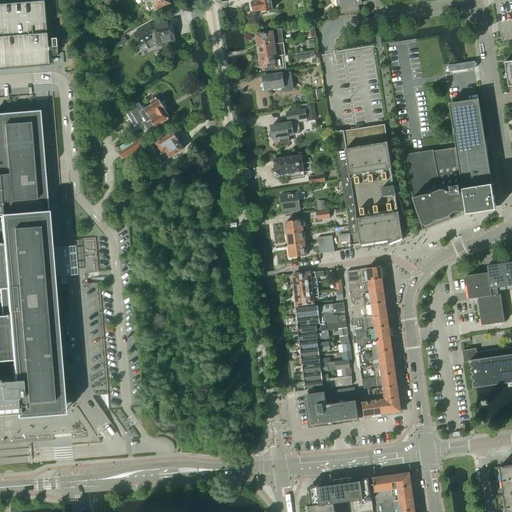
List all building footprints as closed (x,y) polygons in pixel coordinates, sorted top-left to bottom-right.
[(169,0),(151,0),(146,3),(151,13),(171,4),(169,0)] [(262,10),(262,12),(272,10),(270,0),(251,0),(252,4),(250,5),(251,10),(253,10),(253,11),(262,10)] [(361,0),(336,0),(339,15),(360,12),(359,5),(362,5),(361,0)] [(0,70),(42,67),(49,66),(47,51),(50,51),(50,56),(56,56),(55,38),(49,39),(50,47),(47,48),(43,1),(0,4),(0,70)] [(176,41),(172,20),(150,24),(134,33),(141,45),(145,43),(149,49),(157,44),(176,41)] [(306,27),(308,38),(314,37),(313,26),(306,27)] [(268,33),(256,35),(258,47),(283,43),(281,29),(268,31),(268,33)] [(129,41),(126,36),(115,42),(118,48),(129,41)] [(258,48),(257,48),(258,54),(259,54),(260,59),(282,55),(284,55),(283,43),(258,47),(258,48)] [(282,55),(260,59),(261,67),(263,66),(264,70),(277,68),(278,70),(286,69),(285,61),(283,62),(282,55)] [(312,67),(319,66),(318,56),(311,57),(312,67)] [(264,82),(263,84),(262,84),(263,88),(265,89),(265,90),(283,87),(284,89),(287,92),(291,91),(293,88),(291,72),(263,76),(264,82)] [(139,125),(143,122),(149,132),(169,120),(170,117),(164,108),(164,105),(165,105),(163,102),(162,102),(160,101),(159,101),(158,102),(155,98),(150,101),(153,105),(144,111),(139,104),(130,110),(126,112),(135,127),(139,125)] [(420,219),(421,220),(425,229),(423,230),(423,231),(467,214),(467,215),(496,210),(495,202),(498,201),(498,200),(495,201),(486,142),(479,100),(450,104),(456,147),(404,155),(406,166),(408,177),(408,178),(410,188),(411,189),(413,198),(414,199),(417,209),(417,210),(420,219)] [(307,105),(310,119),(316,118),(314,104),(307,105)] [(0,413),(10,413),(18,412),(18,416),(66,411),(66,408),(53,276),(58,276),(67,275),(79,274),(77,246),(65,247),(55,248),(51,248),(47,208),(40,110),(40,109),(0,112),(0,413)] [(273,138),(273,139),(280,138),(280,142),(289,141),(288,137),(289,137),(288,135),(298,133),(300,133),(298,122),(306,121),(305,109),(287,112),(288,123),(271,126),(272,131),(270,133),(270,137),(273,138)] [(343,131),(345,141),(334,143),(335,152),(340,173),(341,173),(349,225),(348,225),(350,246),(351,246),(351,245),(361,244),(361,246),(388,241),(389,245),(390,245),(402,240),(403,239),(403,236),(404,235),(405,234),(406,233),(407,232),(408,231),(408,229),(408,228),(408,226),(407,225),(404,214),(400,203),(398,196),(396,187),(392,169),(388,143),(387,143),(385,125),(343,131)] [(177,133),(174,133),(174,132),(152,146),(163,163),(170,158),(182,151),(183,148),(178,141),(179,140),(178,140),(179,137),(177,133)] [(119,152),(123,159),(144,146),(140,139),(134,142),(132,139),(120,147),(122,150),(119,152)] [(280,175),(285,174),(285,179),(304,176),(301,156),(287,158),(274,160),(275,172),(274,173),(274,176),(276,178),(279,177),(280,175)] [(280,195),(283,212),(294,210),(295,211),(301,210),(298,192),(280,195)] [(316,212),(317,220),(330,218),(329,211),(316,212)] [(286,222),(287,234),(304,232),(302,220),(286,222)] [(287,234),(289,246),(305,244),(304,232),(287,234)] [(332,236),(325,237),(327,253),(334,252),(332,236)] [(327,253),(325,237),(318,238),(320,254),(327,253)] [(305,244),(289,246),(290,257),(307,255),(305,244)] [(511,262),(487,266),(488,273),(491,289),(498,288),(504,287),(511,286),(511,262)] [(381,266),(347,271),(349,283),(383,279),(381,266)] [(294,280),(293,281),(293,284),(295,285),(311,283),(317,283),(317,277),(324,276),(323,271),(293,275),(294,280)] [(483,274),(465,276),(466,279),(469,299),(478,298),(478,304),(481,326),(505,323),(501,294),(504,290),(504,287),(498,288),(491,289),(488,273),(483,274)] [(94,398),(121,437),(124,435),(126,434),(109,409),(108,395),(99,283),(107,282),(107,279),(107,277),(73,280),(83,397),(94,396),(94,398)] [(383,279),(349,283),(351,295),(384,291),(383,279)] [(295,286),(294,287),(294,290),(295,291),(296,295),(319,293),(318,288),(317,283),(311,283),(295,285),(295,286)] [(384,291),(351,295),(352,307),(386,302),(384,291)] [(296,299),(295,300),(296,304),(297,304),(297,305),(314,303),(313,298),(319,297),(319,293),(296,295),(296,299)] [(386,302),(352,307),(354,319),(388,314),(386,302)] [(318,306),(296,309),(297,318),(323,315),(334,314),(334,313),(345,312),(344,303),(318,306)] [(323,315),(297,318),(298,326),(321,324),(324,323),(332,322),(346,321),(345,316),(338,317),(338,315),(334,316),(334,314),(323,315)] [(388,314),(354,319),(355,325),(356,337),(357,343),(391,338),(388,314)] [(324,323),(321,324),(322,331),(328,330),(339,329),(347,328),(346,321),(332,322),(324,323)] [(321,324),(298,326),(299,334),(317,332),(322,331),(321,324)] [(317,332),(299,334),(300,342),(318,340),(329,338),(328,330),(322,331),(317,332)] [(357,343),(354,343),(358,367),(361,367),(394,362),(393,350),(391,338),(357,343)] [(318,340),(300,342),(301,350),(330,347),(329,342),(318,343),(318,340)] [(330,347),(301,350),(302,358),(319,356),(319,353),(330,351),(330,347)] [(511,347),(477,352),(476,349),(462,351),(464,363),(470,362),(474,388),(508,383),(509,387),(511,386),(511,347)] [(319,356),(302,358),(303,366),(326,363),(330,363),(330,358),(320,360),(319,356)] [(326,363),(303,366),(304,374),(321,372),(327,371),(342,369),(350,368),(349,360),(330,363),(326,363)] [(394,362),(361,367),(364,390),(361,391),(398,386),(394,362)] [(321,372),(304,374),(305,382),(328,379),(328,375),(322,375),(321,372)] [(328,379),(305,382),(306,390),(331,387),(352,385),(351,377),(328,379)] [(398,386),(361,391),(362,400),(365,416),(401,411),(398,386)] [(359,417),(355,388),(353,388),(308,394),(309,401),(305,401),(309,425),(316,425),(316,427),(327,426),(327,423),(341,421),(342,424),(353,422),(352,419),(359,418),(359,417)] [(511,511),(511,465),(500,467),(506,511),(511,511)] [(410,473),(392,475),(394,489),(412,486),(410,473)] [(373,478),(375,492),(394,489),(392,475),(373,478)] [(310,492),(307,492),(308,501),(311,501),(312,506),(308,506),(308,507),(330,503),(330,504),(331,503),(334,503),(338,502),(339,503),(354,501),(354,500),(359,500),(372,498),(369,481),(369,478),(352,480),(351,477),(334,480),(335,483),(309,486),(310,492)] [(375,492),(377,503),(414,498),(412,486),(394,489),(375,492)] [(372,498),(359,500),(360,511),(373,509),(372,500),(372,498)] [(415,511),(414,498),(377,503),(378,511),(415,511)] [(330,503),(308,507),(312,507),(312,511),(332,511),(331,503),(330,504),(330,503)]
